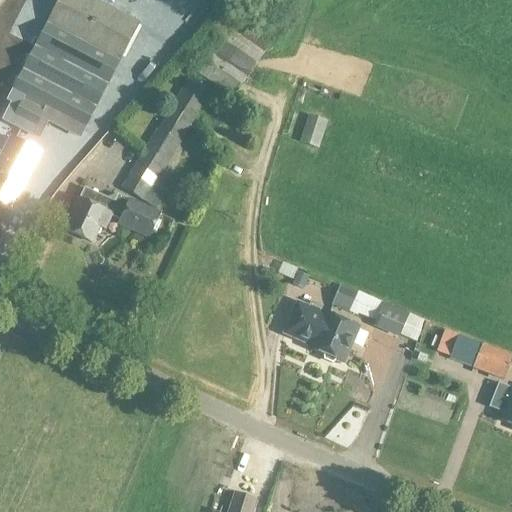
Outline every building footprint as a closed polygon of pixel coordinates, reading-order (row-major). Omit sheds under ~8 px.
[(57,0),(8,95),(24,103),(11,129),(31,139),(44,113),(83,133),(139,24),(93,0),(57,0)] [(221,29),(192,72),(233,99),(261,56),(221,29)] [(142,204),(155,183),(209,95),(187,81),(119,191),(142,204)] [(299,140),(316,146),(325,121),(308,115),(299,140)] [(39,153),(11,139),(0,159),(0,201),(11,207),(39,153)] [(155,183),(142,204),(154,212),(167,191),(155,183)] [(103,231),(110,216),(109,216),(114,204),(83,190),(64,232),(91,244),(98,229),(103,231)] [(118,195),(114,204),(109,216),(110,216),(119,220),(116,226),(147,242),(160,216),(118,195)] [(286,269),(290,257),(275,252),(271,263),(286,269)] [(309,277),(298,273),(291,287),(303,292),(309,277)] [(366,298),(341,287),(333,306),(358,317),(366,298)] [(283,335),(309,347),(308,349),(323,356),(323,361),(331,364),(335,361),(342,364),(351,344),(361,349),(367,335),(357,331),(357,329),(326,316),(326,317),(319,314),(321,307),(310,303),(308,309),(296,304),(283,335)] [(385,307),(376,327),(400,338),(409,317),(385,307)] [(449,360),(471,369),(479,345),(445,332),(437,352),(450,358),(449,360)] [(511,358),(479,345),(471,369),(504,382),(511,360),(511,358)] [(503,413),(499,422),(511,427),(511,431),(511,390),(497,385),(487,409),(488,410),(489,409),(497,412),(498,411),(503,413)] [(328,492),(345,493),(346,474),(328,474),(328,492)] [(251,511),(255,500),(232,493),(226,511),(251,511)]
